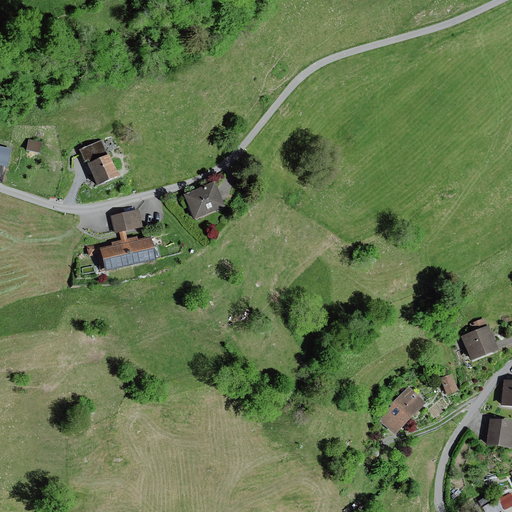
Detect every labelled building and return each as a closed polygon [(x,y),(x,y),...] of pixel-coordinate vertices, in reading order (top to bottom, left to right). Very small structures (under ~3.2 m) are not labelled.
[(30,139),(28,152),(42,153),(44,140),(30,139)] [(101,142),(78,150),(90,186),(113,178),(101,142)] [(11,151),(0,147),(0,165),(7,167),(11,151)] [(209,186),(179,196),(187,221),(217,211),(209,186)] [(133,211),(106,216),(110,235),(136,230),(133,211)] [(142,239),(92,250),(97,273),(147,262),(142,239)] [(474,334),(457,339),(464,365),(493,356),(482,321),(471,324),(474,334)] [(451,378),(439,381),(443,397),(455,394),(451,378)] [(511,385),(500,384),(498,408),(511,409),(511,385)] [(407,393),(377,422),(393,438),(422,408),(407,393)] [(508,426),(486,422),(482,446),(510,450),(511,435),(511,433),(507,433),(508,426)] [(511,499),(509,494),(483,508),(485,511),(499,511),(511,505),(511,499)]
